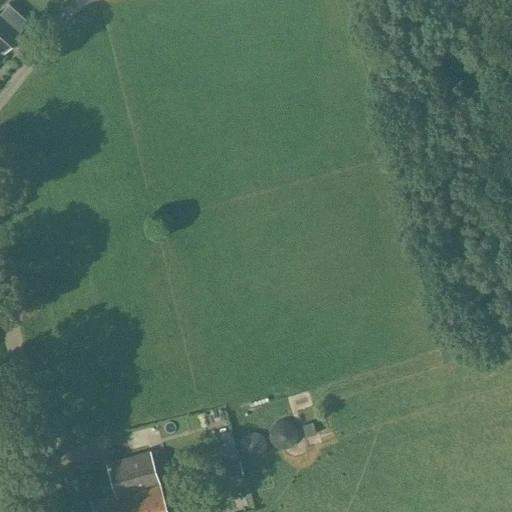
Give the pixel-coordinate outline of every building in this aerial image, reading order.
[(0,53),(2,51),(4,53),(5,52),(3,51),(18,33),(20,35),(21,34),(0,16),(0,53)] [(296,431),(276,436),(280,447),(300,442),(296,431)] [(265,434),(243,434),(243,454),(265,454),(265,434)] [(116,495),(158,482),(149,452),(107,464),(116,495)] [(166,511),(158,482),(116,495),(92,502),(95,511),(166,511)]
